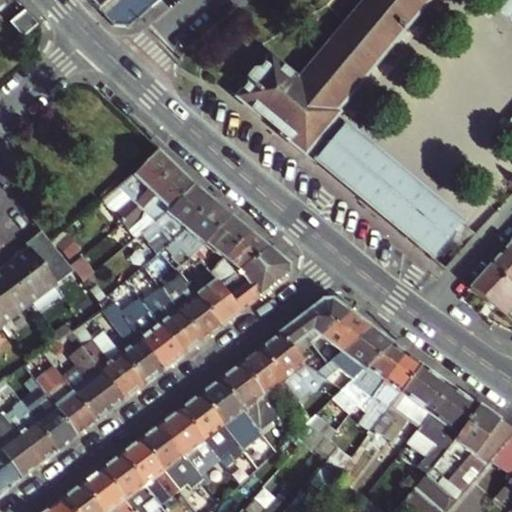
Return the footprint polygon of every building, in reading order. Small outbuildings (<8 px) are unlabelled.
[(88,0),(100,12),(111,0),(88,0)] [(138,19),(121,0),(117,0),(102,15),(112,25),(131,26),(138,19)] [(142,0),(121,0),(138,19),(150,9),(142,0)] [(142,0),(150,9),(160,0),(142,0)] [(365,0),(346,24),(299,81),(273,59),(263,71),(256,71),(249,80),(249,87),(239,99),(445,271),(476,236),(336,116),(339,113),(336,111),(428,0),(365,0)] [(28,11),(12,23),(22,37),(38,25),(38,24),(28,11)] [(122,222),(137,205),(173,166),(155,149),(102,202),(122,222)] [(168,214),(194,186),(173,166),(137,205),(122,222),(139,238),(168,214)] [(139,238),(122,251),(129,261),(166,233),(175,243),(188,233),(214,203),(194,186),(168,214),(139,238)] [(188,233),(175,243),(169,249),(183,268),(190,261),(195,257),(204,250),(232,219),(214,203),(188,233)] [(204,250),(195,257),(202,266),(203,268),(216,255),(225,263),(251,235),(232,219),(204,250)] [(251,235),(225,263),(217,271),(211,278),(216,284),(231,268),(239,274),(269,250),(251,235)] [(490,265),(511,285),(511,243),(511,242),(490,265)] [(33,245),(4,267),(30,302),(58,280),(33,245)] [(269,250),(239,274),(247,285),(234,292),(228,283),(220,290),(240,316),(289,278),(290,268),(269,250)] [(177,272),(181,277),(221,330),(240,316),(220,290),(216,284),(211,278),(207,273),(203,268),(202,266),(197,270),(190,261),(183,268),(177,272)] [(469,289),(506,316),(511,308),(511,285),(490,265),(469,289)] [(30,302),(4,267),(0,269),(0,320),(2,323),(30,302)] [(220,290),(228,283),(239,274),(231,268),(216,284),(220,290)] [(181,277),(164,291),(203,344),(221,330),(181,277)] [(159,307),(149,314),(183,359),(203,344),(164,291),(153,299),(159,307)] [(138,322),(130,328),(164,373),(183,359),(149,314),(139,301),(129,309),(138,322)] [(281,334),(294,351),(317,333),(322,340),(352,316),(334,303),(322,303),(281,334)] [(129,347),(118,355),(144,388),(164,373),(130,328),(113,305),(107,309),(102,312),(129,347)] [(352,316),(322,340),(299,359),(305,366),(307,368),(329,352),(326,348),(330,346),(342,354),(372,331),(352,316)] [(73,333),(86,352),(124,403),(144,388),(118,355),(103,334),(92,342),(80,327),(73,333)] [(372,331),(342,354),(316,374),(327,382),(328,383),(345,370),(341,365),(348,360),(365,371),(393,345),(372,331)] [(317,333),(294,351),(299,359),(322,340),(317,333)] [(299,359),(294,351),(281,334),(261,349),(286,382),(296,374),(301,381),(319,392),(327,382),(316,374),(307,368),(305,366),(299,359)] [(407,355),(393,345),(365,371),(341,393),(339,394),(358,408),(364,413),(407,355)] [(286,382),(261,349),(241,364),(265,396),(276,388),(291,408),(300,401),(286,382)] [(66,382),(97,424),(124,403),(86,352),(75,359),(83,370),(66,382)] [(422,366),(407,355),(364,413),(368,416),(361,424),(372,433),(382,420),(396,402),(400,397),(422,366)] [(265,396),(241,364),(221,379),(260,432),(281,416),(265,396)] [(451,387),(422,366),(400,397),(427,417),(451,387)] [(23,367),(12,375),(19,384),(30,376),(23,367)] [(35,382),(78,439),(97,424),(66,382),(55,367),(49,372),(52,375),(43,381),(40,378),(35,382)] [(49,372),(40,378),(43,381),(52,375),(49,372)] [(260,432),(221,379),(201,394),(238,442),(249,434),(252,438),(260,432)] [(78,439),(35,382),(34,380),(25,387),(36,402),(39,401),(41,404),(29,413),(59,453),(78,439)] [(427,417),(457,438),(481,408),(451,387),(427,417)] [(59,453),(29,413),(13,392),(5,398),(21,419),(10,428),(40,468),(59,453)] [(201,394),(181,409),(205,442),(216,434),(231,453),(241,446),(238,442),(201,394)] [(401,405),(396,402),(382,420),(388,424),(401,405)] [(334,412),(327,406),(300,430),(320,440),(332,425),(327,421),(334,412)] [(447,511),(457,501),(437,485),(443,477),(463,450),(470,455),(496,419),(481,408),(457,438),(453,443),(439,461),(429,473),(398,511),(447,511)] [(205,442),(181,409),(161,425),(185,457),(196,449),(211,469),(220,462),(205,442)] [(40,468),(10,428),(1,416),(0,416),(0,428),(1,429),(0,429),(0,453),(21,482),(40,468)] [(492,462),(511,438),(511,430),(496,419),(470,455),(450,483),(464,493),(492,462)] [(382,420),(372,433),(380,439),(390,426),(388,424),(382,420)] [(185,457),(161,425),(141,440),(180,491),(191,483),(200,477),(185,457)] [(306,438),(300,430),(290,439),(297,446),(306,438)] [(269,443),(260,432),(252,438),(261,450),(269,443)] [(216,434),(205,442),(220,462),(231,453),(216,434)] [(238,442),(241,446),(252,438),(249,434),(238,442)] [(439,461),(453,443),(447,438),(433,456),(439,461)] [(511,475),(511,438),(492,462),(511,475)] [(141,440),(121,454),(160,506),(170,498),(180,491),(141,440)] [(470,455),(463,450),(443,477),(450,483),(470,455)] [(0,497),(21,482),(0,453),(0,497)] [(121,454),(101,470),(126,502),(136,494),(150,511),(152,511),(160,506),(121,454)] [(424,468),(429,473),(439,461),(433,456),(424,468)] [(133,511),(126,502),(101,470),(81,484),(102,511),(111,511),(116,508),(119,511),(133,511)] [(210,491),(200,477),(191,483),(201,498),(210,491)] [(511,511),(511,480),(495,498),(511,511)] [(102,511),(81,484),(61,500),(70,511),(102,511)] [(181,511),(191,505),(180,491),(170,498),(180,511),(181,511)] [(150,511),(136,494),(126,502),(133,511),(150,511)] [(70,511),(61,500),(45,511),(70,511)]
